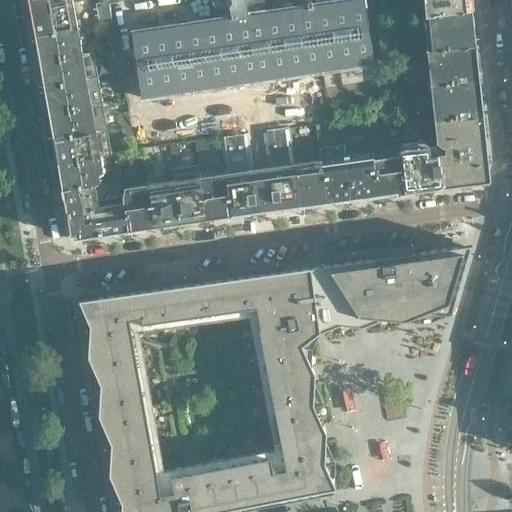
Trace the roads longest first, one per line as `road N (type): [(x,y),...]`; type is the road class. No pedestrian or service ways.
road 1 (residential): [(511,214),(50,280)]
road 2 (residential): [(50,280),(0,0)]
road 3 (residential): [(511,233),(461,432),(456,501)]
road 4 (residential): [(94,511),(50,280)]
